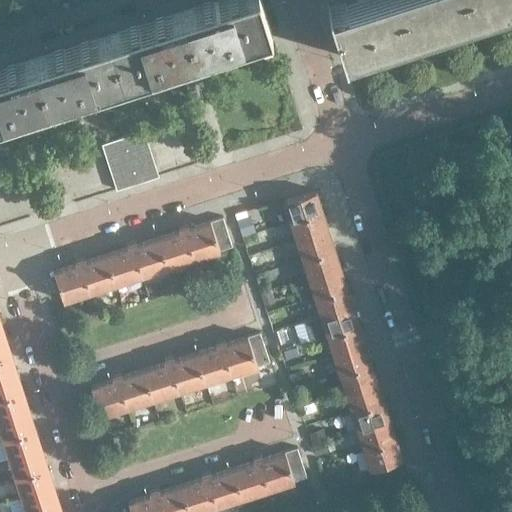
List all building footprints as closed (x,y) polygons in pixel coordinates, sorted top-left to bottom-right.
[(270,29),(260,0),(213,0),(182,10),(196,53),(224,44),(226,50),(244,44),(242,38),(270,29)] [(344,56),(511,1),(511,0),(356,0),(346,3),(345,4),(346,8),(330,13),(344,56)] [(196,53),(182,10),(109,34),(122,77),(150,68),(152,73),(171,68),(169,62),(196,53)] [(122,77),(109,34),(35,57),(49,101),(76,92),(78,97),(96,91),(94,86),(122,77)] [(49,101),(35,57),(0,68),(0,116),(3,115),(5,121),(23,115),(21,109),(49,101)] [(148,141),(144,130),(123,136),(126,148),(148,141)] [(126,148),(123,136),(101,143),(105,155),(126,148)] [(151,152),(148,141),(126,148),(130,159),(151,152)] [(130,159),(126,148),(105,155),(109,166),(130,159)] [(155,164),(151,152),(130,159),(133,170),(155,164)] [(133,170),(130,159),(109,166),(112,177),(133,170)] [(158,175),(155,164),(133,170),(137,182),(158,175)] [(137,182),(133,170),(112,177),(116,189),(137,182)] [(322,209),(315,190),(283,200),(290,220),(322,209)] [(245,231),(255,228),(249,208),(239,211),(245,231)] [(328,228),(322,209),(290,220),(296,239),(328,228)] [(231,244),(226,226),(222,216),(223,216),(222,215),(210,220),(219,249),(232,245),(232,244),(231,244)] [(219,249),(210,220),(188,226),(187,224),(177,227),(178,230),(157,236),(167,266),(183,261),(182,256),(201,250),(202,255),(219,249)] [(334,247),(328,228),(296,239),(302,258),(334,247)] [(167,266),(157,236),(136,243),(136,241),(126,244),(126,246),(106,253),(115,283),(132,277),(130,273),(149,267),(151,271),(167,266)] [(340,266),(334,247),(302,258),(308,277),(340,266)] [(115,283),(106,253),(85,260),(84,257),(74,260),(75,263),(53,270),(63,299),(80,294),(78,289),(97,283),(99,288),(115,283)] [(346,286),(340,266),(308,277),(314,296),(346,286)] [(352,305),(346,286),(314,296),(320,315),(352,305)] [(359,324),(352,305),(320,315),(326,334),(359,324)] [(365,343),(359,324),(326,334),(332,353),(365,343)] [(269,359),(260,332),(260,331),(247,335),(257,364),(269,360),(269,359)] [(0,354),(10,352),(4,333),(0,333),(0,354)] [(257,364),(247,335),(226,342),(225,339),(215,342),(216,345),(195,351),(204,381),(221,376),(219,371),(238,365),(240,370),(257,364)] [(371,362),(365,343),(332,353),(338,372),(371,362)] [(204,381),(195,351),(174,358),(173,356),(163,359),(164,361),(142,368),(152,398),(169,392),(168,388),(187,382),(188,386),(204,381)] [(0,375),(16,371),(10,352),(0,354),(0,375)] [(377,381),(371,362),(338,372),(345,391),(377,381)] [(152,398),(142,368),(122,375),(121,372),(111,375),(112,378),(91,385),(100,414),(117,409),(116,404),(125,401),(135,398),(136,403),(152,398)] [(0,396),(23,390),(16,371),(0,375),(0,396)] [(383,400),(377,381),(345,391),(351,410),(383,400)] [(0,417),(29,409),(23,390),(0,396),(0,417)] [(389,419),(383,400),(351,410),(357,429),(389,419)] [(35,428),(29,409),(0,417),(0,430),(3,438),(35,428)] [(395,438),(389,419),(357,429),(363,448),(395,438)] [(41,447),(35,428),(3,438),(9,457),(41,447)] [(402,458),(395,438),(363,448),(369,468),(402,458)] [(305,475),(296,447),(297,447),(296,446),(284,450),(294,480),(306,476),(306,475),(305,475)] [(47,466),(41,447),(9,457),(15,476),(47,466)] [(294,480),(284,450),(263,457),(262,455),(252,458),(253,460),(232,467),(241,496),(258,491),(256,487),(275,481),(277,485),(294,480)] [(53,485),(47,466),(15,476),(21,495),(53,485)] [(241,496),(232,467),(211,474),(210,471),(200,474),(201,477),(179,484),(188,511),(192,511),(206,508),(204,503),(214,500),(224,497),(225,502),(241,496)] [(344,476),(342,469),(331,473),(333,480),(344,476)] [(188,511),(179,484),(159,490),(158,488),(148,491),(149,493),(128,500),(131,511),(188,511)] [(34,511),(59,504),(53,485),(21,495),(26,511),(34,511)]
